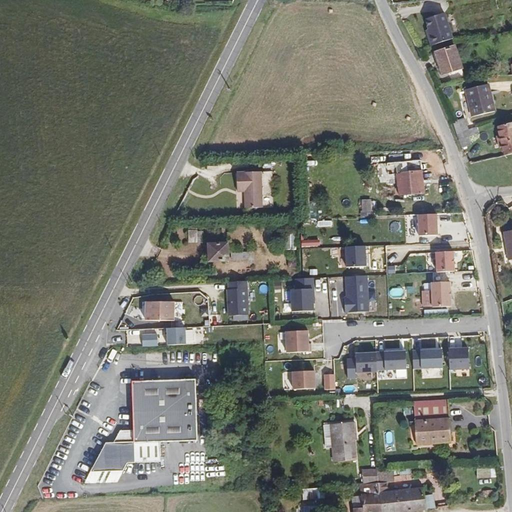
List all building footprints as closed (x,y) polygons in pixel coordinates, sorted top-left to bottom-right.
[(426,37),(424,38),(427,48),(449,39),(439,14),(420,21),(424,31),(426,37)] [(450,46),(432,54),(440,75),(458,68),(450,46)] [(489,86),(467,89),(471,117),(493,115),(489,86)] [(454,132),(467,128),(463,118),(451,122),(454,132)] [(511,123),(498,127),(501,157),(511,154),(511,123)] [(469,136),(467,128),(454,132),(456,142),(469,136)] [(400,202),(425,201),(425,170),(400,170),(400,202)] [(255,173),(232,175),(233,192),(240,192),(242,210),(257,209),(255,173)] [(370,200),(361,201),(362,208),(370,208),(370,200)] [(437,213),(418,214),(419,236),(438,235),(437,213)] [(511,231),(499,233),(503,260),(511,258),(511,231)] [(295,234),(285,234),(286,249),(295,249),(295,234)] [(229,239),(205,240),(206,262),(230,261),(229,239)] [(361,247),(341,247),(342,268),(362,267),(361,247)] [(249,252),(232,251),(231,259),(249,260),(249,252)] [(453,251),(435,252),(436,273),(454,272),(453,251)] [(367,275),(344,277),(346,314),(369,313),(367,275)] [(249,315),(247,281),(227,282),(228,317),(249,315)] [(417,292),(418,308),(425,307),(425,308),(443,307),(442,283),(424,285),(424,292),(417,292)] [(313,288),(290,289),(292,313),(314,311),(313,288)] [(144,323),(175,321),(173,301),(143,302),(144,323)] [(186,345),(185,328),(165,329),(166,346),(186,345)] [(284,331),(285,353),(309,352),(308,330),(284,331)] [(442,367),(441,347),(419,349),(420,368),(442,367)] [(468,347),(449,347),(450,370),(469,369),(468,347)] [(355,372),(385,370),(384,351),(384,350),(354,352),(355,372)] [(407,369),(406,350),(384,351),(385,370),(407,369)] [(423,377),(443,377),(443,368),(423,368),(423,377)] [(316,390),(315,370),(291,371),(292,391),(316,390)] [(325,389),(336,389),(336,374),(325,374),(325,389)] [(195,378),(130,380),(133,430),(118,433),(113,442),(106,443),(85,483),(117,481),(128,463),(160,461),(160,442),(196,439),(195,378)] [(449,442),(447,396),(413,398),(415,444),(449,442)] [(354,432),(356,432),(355,422),(332,424),(335,461),(355,460),(354,440),(354,432)] [(372,491),(375,508),(422,505),(422,495),(418,495),(417,488),(388,490),(388,487),(381,487),(380,480),(396,479),(396,465),(370,467),(371,481),(372,491)] [(405,478),(404,465),(396,465),(396,479),(405,478)] [(356,469),(357,482),(371,481),(370,467),(356,469)] [(496,467),(477,468),(477,479),(496,478),(496,467)] [(357,482),(355,482),(356,493),(372,491),(371,481),(357,482)] [(314,485),(297,486),(298,497),(314,496),(314,487),(314,485)] [(357,511),(358,511),(375,508),(372,491),(356,493),(355,493),(356,503),(349,504),(349,511),(357,511)] [(348,494),(349,504),(356,503),(355,493),(348,494)]
